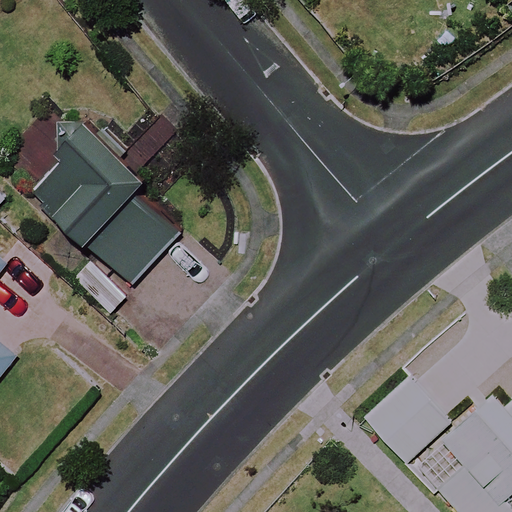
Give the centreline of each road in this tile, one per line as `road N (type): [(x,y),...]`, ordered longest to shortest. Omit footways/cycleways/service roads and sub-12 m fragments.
road 1 (residential): [(127,511),(232,392),(393,243)]
road 2 (residential): [(393,243),(185,0)]
road 3 (residential): [(393,243),(511,153)]
